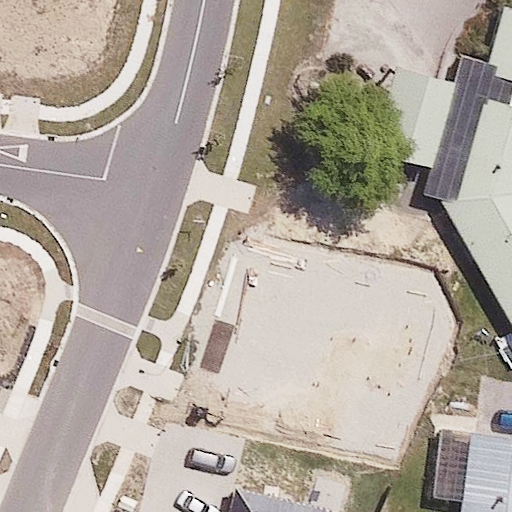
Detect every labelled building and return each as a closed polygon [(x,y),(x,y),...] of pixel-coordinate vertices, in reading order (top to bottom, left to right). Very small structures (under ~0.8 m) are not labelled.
[(511,22),(481,13),(461,79),(511,94),(511,22)] [(429,156),(446,69),(379,56),(362,143),(429,156)] [(511,197),(508,189),(511,173),(511,112),(470,97),(432,229),(511,380),(511,197)] [(338,335),(377,317),(347,249),(305,267),(309,278),(281,291),(312,361),(343,347),(338,335)] [(121,346),(99,272),(67,281),(62,264),(26,274),(49,351),(82,341),(87,356),(121,346)] [(257,373),(255,296),(186,297),(186,279),(149,280),(151,363),(183,362),(183,374),(257,373)] [(0,371),(21,365),(0,293),(0,371)] [(511,511),(511,438),(466,433),(455,511),(511,511)]
